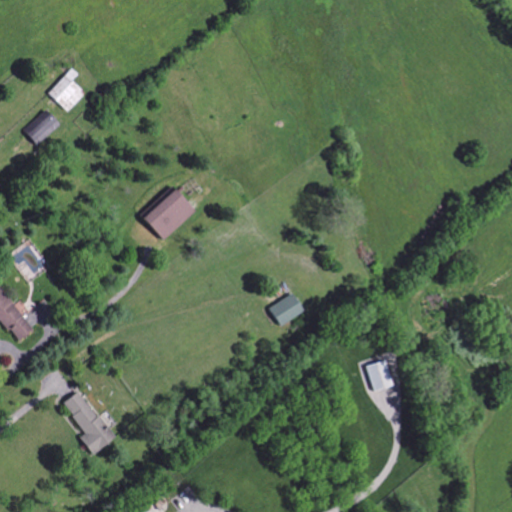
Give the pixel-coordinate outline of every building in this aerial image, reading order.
[(76,74),(70,69),(46,94),(66,112),(83,94),(70,81),(76,74)] [(58,125),(44,110),(21,131),(35,146),(58,125)] [(193,211),(172,189),(141,218),(162,241),(193,211)] [(0,320),(16,342),(31,331),(0,288),(0,320)] [(267,308),(279,327),(302,312),(291,294),(267,308)] [(373,393),(392,386),(383,360),(364,367),(373,393)] [(77,438),(90,456),(113,439),(77,391),(61,404),(83,434),(77,438)]
